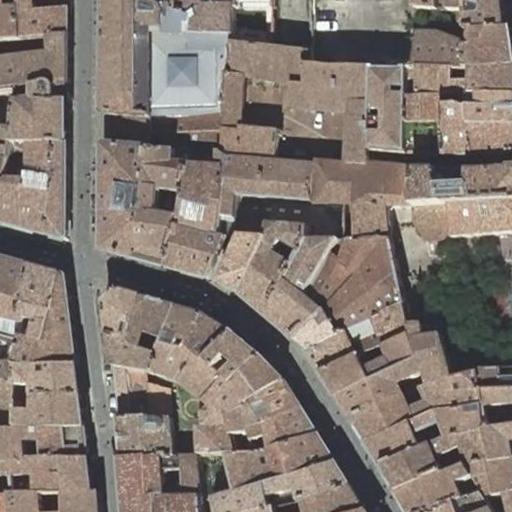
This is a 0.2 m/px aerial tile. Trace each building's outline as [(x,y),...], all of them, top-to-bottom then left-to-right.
[(0,0),(0,43),(27,42),(22,0),(0,0)] [(22,0),(27,42),(52,41),(52,39),(72,38),(73,8),(54,10),(54,11),(37,13),(36,0),(22,0)] [(54,10),(53,0),(36,0),(37,13),(54,11),(54,10)] [(53,0),(54,10),(73,8),(73,7),(73,0),(53,0)] [(107,0),(106,113),(154,117),(184,117),(184,116),(226,111),(229,72),(230,72),(233,41),(234,35),(193,33),(195,19),(170,10),(156,0),(107,0)] [(156,0),(170,10),(195,19),(193,33),(234,35),(235,12),(236,12),(236,0),(156,0)] [(236,0),(236,12),(235,12),(234,35),(233,41),(234,41),(275,47),(277,35),(276,10),(275,0),(236,0)] [(275,47),(310,52),(312,52),(313,52),(313,50),(312,22),(311,0),(275,0),(276,10),(291,9),(292,36),(277,35),(275,47)] [(313,50),(313,52),(312,52),(310,52),(310,65),(374,68),(412,70),(412,68),(415,33),(417,7),(417,0),(311,0),(312,22),(313,50)] [(417,0),(417,7),(459,10),(469,10),(469,0),(417,0)] [(507,29),(507,27),(503,0),(469,0),(469,10),(469,22),(469,30),(475,30),(507,29)] [(276,10),(277,35),(292,36),(291,9),(276,10)] [(469,10),(459,10),(459,23),(469,22),(469,10)] [(415,33),(412,68),(454,69),(454,68),(473,68),(511,66),(511,26),(507,27),(507,29),(475,30),(472,39),(473,44),(477,47),(470,47),(467,43),(441,34),(415,33)] [(52,55),(0,60),(0,84),(1,94),(21,91),(62,87),(61,102),(72,102),(72,38),(52,39),(52,41),(52,55)] [(246,75),(295,83),(307,85),(307,84),(307,65),(310,65),(310,52),(275,47),(234,41),(233,41),(230,72),(246,75)] [(307,65),(307,84),(313,85),(311,109),(312,109),(352,110),(352,127),(351,146),(357,149),(371,151),(374,151),(374,68),(310,65),(307,65)] [(412,68),(412,70),(411,97),(447,96),(469,95),(511,94),(511,66),(473,68),(473,82),(454,83),(454,69),(412,68)] [(412,70),(374,68),(374,151),(408,154),(411,97),(412,70)] [(454,68),(454,69),(454,83),(473,82),(473,68),(454,68)] [(246,76),(246,75),(230,72),(229,72),(226,111),(225,129),(243,131),(244,127),(246,76)] [(62,87),(21,91),(15,145),(61,145),(61,143),(71,143),(72,102),(61,102),(62,87)] [(1,94),(0,93),(0,222),(2,223),(12,159),(15,145),(21,91),(1,94)] [(511,94),(469,95),(472,126),(511,124),(511,94)] [(411,97),(408,154),(447,156),(462,156),(468,157),(511,154),(511,124),(472,126),(469,95),(447,96),(411,97)] [(221,152),(225,152),(224,151),(225,129),(226,111),(184,116),(184,117),(154,117),(106,113),(106,149),(109,146),(153,150),(176,152),(176,150),(195,150),(221,152)] [(277,161),(281,131),(244,127),(243,131),(225,129),(224,151),(225,152),(229,157),(230,157),(277,161)] [(70,240),(71,143),(61,143),(61,145),(48,236),(68,241),(70,240)] [(61,145),(15,145),(12,159),(2,223),(48,236),(61,145)] [(107,252),(139,261),(144,215),(133,214),(133,212),(133,211),(134,211),(134,210),(135,209),(136,208),(137,207),(137,206),(139,190),(148,190),(153,150),(109,146),(106,149),(106,156),(105,156),(104,180),(105,180),(105,185),(105,217),(104,217),(104,241),(105,241),(105,249),(107,252)] [(357,149),(351,146),(351,155),(350,161),(371,163),(371,157),(371,151),(357,149)] [(139,261),(170,269),(192,166),(195,150),(176,150),(176,152),(153,150),(148,190),(144,215),(139,261)] [(212,278),(228,239),(222,236),(226,197),(230,157),(229,157),(225,152),(221,152),(220,169),(192,166),(170,269),(210,280),(212,278)] [(230,157),(226,197),(314,200),(317,164),(306,164),(277,161),(230,157)] [(371,166),(371,163),(350,161),(350,168),(343,167),(343,165),(334,164),(334,166),(317,164),(314,200),(347,203),(347,241),(341,241),(333,255),(310,293),(311,294),(309,297),(310,297),(330,313),(343,334),(353,330),(375,319),(408,303),(395,245),(393,225),(392,212),(418,209),(418,221),(420,226),(419,226),(428,240),(511,233),(511,200),(478,202),(418,205),(416,170),(387,167),(371,166)] [(511,169),(472,172),(416,170),(418,205),(478,202),(511,200),(511,169)] [(133,214),(144,215),(148,190),(139,190),(137,206),(137,207),(136,208),(135,209),(134,210),(134,211),(133,211),(133,212),(133,214)] [(244,296),(268,316),(309,241),(309,229),(286,227),(273,224),(272,240),(244,296)] [(244,296),(272,240),(243,237),(223,281),(223,282),(223,283),(224,283),(224,284),(244,296)] [(341,241),(309,241),(268,316),(296,339),(313,323),(301,312),(310,297),(309,297),(311,294),(310,293),(333,255),(341,241)] [(32,266),(0,257),(0,430),(21,431),(21,429),(21,409),(20,401),(20,396),(20,385),(20,366),(18,366),(19,362),(24,341),(11,338),(14,324),(27,327),(29,320),(23,318),(32,266)] [(64,274),(32,266),(23,318),(29,320),(39,322),(35,341),(24,338),(24,341),(19,362),(18,366),(20,366),(37,367),(41,367),(47,345),(64,274)] [(68,276),(64,274),(47,345),(41,367),(80,365),(70,277),(68,276)] [(108,303),(112,335),(133,340),(136,329),(144,297),(121,290),(108,303)] [(112,335),(116,366),(148,372),(156,374),(163,346),(164,346),(179,307),(144,297),(136,329),(133,340),(112,335)] [(330,313),(310,297),(301,312),(313,323),(296,339),(309,350),(343,334),(330,313)] [(409,305),(408,303),(375,319),(381,334),(355,344),(351,335),(353,330),(343,334),(309,350),(324,373),(377,349),(388,347),(415,335),(413,326),(414,326),(414,325),(410,305),(409,305)] [(207,314),(179,307),(164,346),(187,350),(191,345),(191,346),(198,338),(207,314)] [(235,333),(207,314),(198,338),(191,346),(208,361),(209,360),(235,333)] [(381,334),(375,319),(353,330),(351,335),(355,344),(381,334)] [(39,322),(29,320),(27,327),(24,338),(35,341),(39,322)] [(24,338),(27,327),(14,324),(11,338),(24,341),(24,338)] [(441,324),(414,326),(413,326),(415,335),(422,360),(340,398),(355,421),(407,397),(426,389),(428,388),(457,380),(451,358),(450,358),(441,324)] [(264,357),(235,333),(209,360),(235,384),(264,357)] [(324,373),(340,398),(422,360),(415,335),(388,347),(377,349),(324,373)] [(192,443),(194,456),(202,456),(239,456),(238,448),(232,416),(252,406),(251,405),(289,383),(264,357),(235,384),(209,360),(208,361),(191,346),(191,345),(187,350),(164,346),(163,346),(156,374),(182,382),(212,406),(205,414),(206,427),(200,427),(201,442),(192,443)] [(37,367),(20,366),(20,385),(37,385),(37,397),(85,397),(80,365),(41,367),(37,367)] [(116,366),(117,377),(120,378),(149,383),(148,372),(116,366)] [(485,391),(511,389),(511,366),(479,368),(485,391)] [(355,421),(370,444),(442,414),(489,408),(485,391),(479,368),(478,367),(477,367),(479,376),(457,380),(428,388),(426,389),(435,404),(413,412),(407,397),(355,421)] [(117,377),(122,415),(122,417),(174,420),(174,418),(173,418),(170,388),(156,384),(149,383),(120,378),(117,377)] [(305,409),(289,383),(251,405),(252,406),(232,416),(238,448),(256,444),(251,429),(305,409)] [(37,385),(20,385),(20,396),(37,397),(37,385)] [(426,389),(407,397),(413,412),(435,404),(426,389)] [(491,432),(492,435),(511,430),(511,389),(485,391),(489,408),(491,432)] [(37,397),(20,396),(20,401),(21,409),(37,409),(37,397)] [(85,397),(37,397),(37,409),(21,409),(21,429),(28,429),(36,429),(88,428),(85,397)] [(442,426),(448,440),(465,437),(491,432),(489,408),(442,414),(370,444),(385,468),(427,448),(421,435),(442,426)] [(322,436),(305,409),(251,429),(256,444),(259,452),(322,436)] [(120,415),(124,458),(178,456),(174,420),(122,417),(122,415),(120,415)] [(421,435),(427,448),(448,440),(442,426),(421,435)] [(36,429),(28,429),(31,461),(92,460),(88,428),(36,429)] [(496,464),(511,460),(511,430),(492,435),(491,435),(496,464)] [(385,468),(399,493),(469,465),(472,469),(496,464),(491,435),(492,435),(491,432),(465,437),(448,440),(385,468)] [(239,456),(202,456),(206,501),(309,473),(338,463),(339,462),(322,435),(322,436),(259,452),(239,456)] [(181,443),(183,456),(194,456),(192,443),(181,443)] [(238,448),(239,456),(259,452),(256,444),(238,448)] [(178,456),(124,458),(122,459),(126,511),(206,511),(206,501),(202,456),(194,456),(183,456),(178,456)] [(490,498),(497,496),(511,493),(511,460),(496,464),(472,469),(486,492),(490,498)] [(15,511),(15,496),(13,463),(1,465),(0,464),(0,511),(15,511)] [(206,501),(206,511),(257,511),(302,502),(354,487),(338,463),(309,473),(206,501)] [(399,493),(410,511),(438,511),(486,492),(472,469),(469,465),(399,493)] [(369,511),(354,487),(302,502),(257,511),(369,511)] [(496,511),(488,498),(490,498),(486,492),(438,511),(496,511)] [(511,511),(511,493),(497,496),(506,511),(511,511)] [(102,511),(102,494),(96,494),(15,496),(15,511),(102,511)] [(506,511),(497,496),(490,498),(488,498),(496,511),(506,511)]
